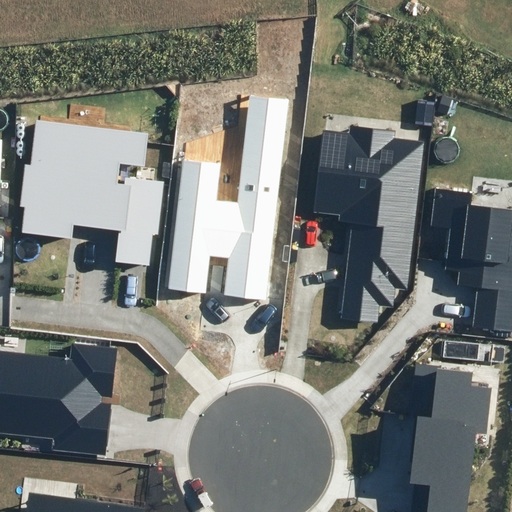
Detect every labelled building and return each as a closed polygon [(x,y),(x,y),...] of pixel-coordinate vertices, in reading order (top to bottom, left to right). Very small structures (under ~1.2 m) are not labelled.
[(266,299),(289,100),(250,95),(238,202),(217,199),(221,162),(181,158),(166,288),(205,293),(209,255),(229,257),(225,294),(266,299)] [(149,132),(37,119),(31,165),(25,164),(20,206),(24,207),(21,231),(71,237),(72,224),(118,229),(125,230),(131,184),(126,184),(119,183),(121,164),(145,167),(149,132)] [(341,318),(378,322),(380,306),(394,308),(396,289),(407,290),(425,141),(395,137),(396,131),(352,126),(351,134),(324,129),(313,210),(340,214),(340,220),(352,222),(341,318)] [(114,260),(147,264),(151,233),(158,234),(164,182),(127,177),(126,184),(131,184),(125,230),(118,229),(114,260)] [(481,285),(475,326),(511,330),(511,208),(472,204),(474,193),(435,189),(431,225),(451,227),(446,269),(461,271),(460,283),(481,285)] [(112,396),(117,347),(72,342),(70,358),(0,350),(0,433),(52,440),(51,450),(105,456),(111,404),(100,403),(101,395),(112,396)] [(467,511),(476,434),(486,435),(492,386),(472,384),(473,373),(440,370),(440,366),(415,363),(409,415),(416,416),(409,482),(417,483),(413,511),(467,511)] [(143,511),(144,507),(30,493),(27,511),(143,511)]
